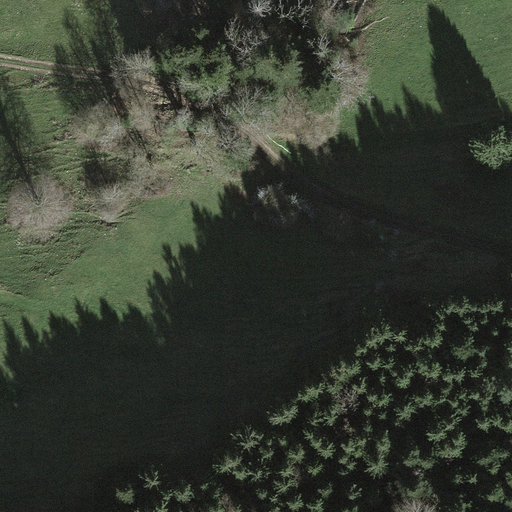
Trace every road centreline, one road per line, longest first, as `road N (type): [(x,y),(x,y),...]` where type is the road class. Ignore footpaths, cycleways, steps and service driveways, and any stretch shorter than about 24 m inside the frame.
road 1 (track): [(0,65),(170,91),(241,111),(307,177),(364,203),(511,240)]
road 2 (track): [(269,139),(353,146),(482,127),(511,115)]
